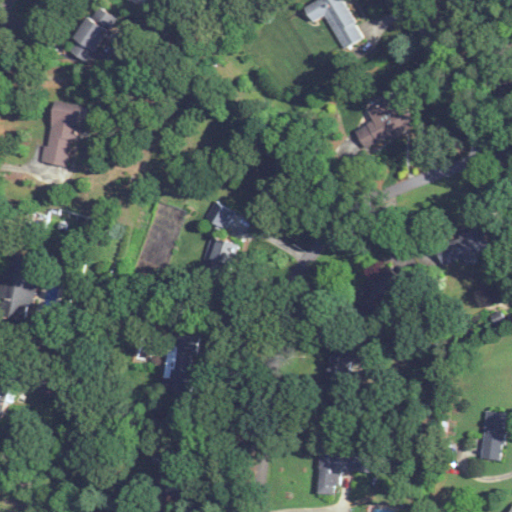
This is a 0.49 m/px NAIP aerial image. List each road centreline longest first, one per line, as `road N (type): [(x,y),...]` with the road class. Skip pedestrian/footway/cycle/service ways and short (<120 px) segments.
road 1 (residential): [(511,144),(389,195),(316,245),(268,377),(257,511)]
road 2 (residential): [(486,155),(439,43),(409,0)]
